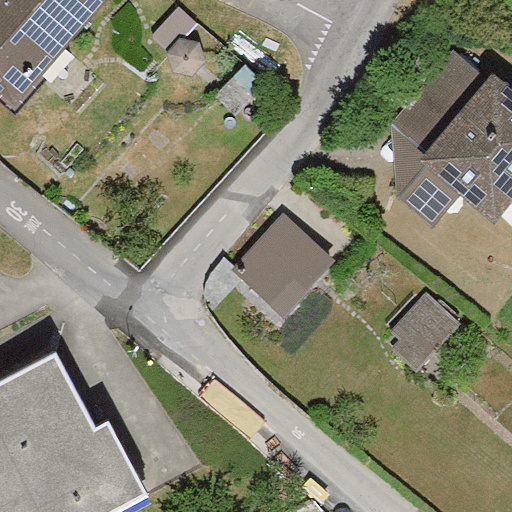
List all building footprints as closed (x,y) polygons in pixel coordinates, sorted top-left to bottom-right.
[(0,0),(0,64),(19,82),(93,0),(0,0)] [(498,205),(511,189),(511,65),(500,54),(488,68),(461,43),(398,112),(498,205)] [(234,267),(282,314),(343,251),(295,204),(234,267)] [(396,324),(420,351),(466,311),(442,284),(396,324)] [(0,511),(82,511),(147,476),(109,409),(104,411),(61,332),(0,365),(0,511)]
